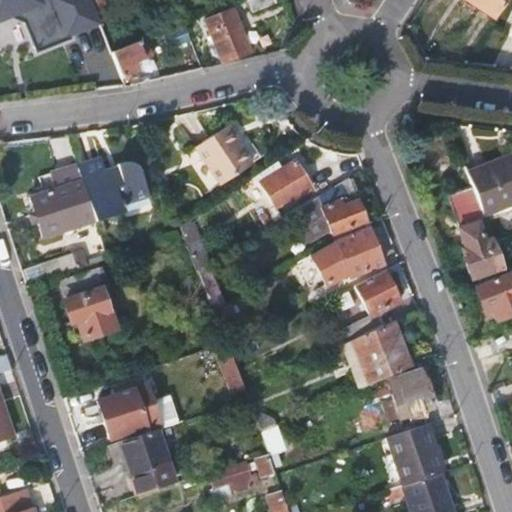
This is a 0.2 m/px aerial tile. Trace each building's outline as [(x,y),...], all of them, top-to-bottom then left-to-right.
[(68,37),(99,23),(89,0),(47,0),(45,1),(45,0),(0,0),(0,21),(7,18),(23,24),(36,55),(69,40),(68,37)] [(275,0),(248,0),(252,10),(276,1),(275,0)] [(468,0),(493,17),(504,0),(468,0)] [(205,19),(221,62),(250,53),(233,9),(205,19)] [(111,54),(122,79),(127,76),(134,74),(139,72),(136,64),(146,60),(138,43),(111,54)] [(252,115),(258,129),(285,118),(281,111),(280,107),(278,103),(252,115)] [(225,127),(194,147),(218,185),(250,165),(225,127)] [(511,155),(466,173),(471,185),(482,213),(511,201),(511,155)] [(79,178),(93,220),(122,211),(120,206),(148,196),(140,173),(138,170),(135,167),(131,165),(126,163),(121,164),(115,166),(117,170),(105,174),(100,158),(75,165),(79,178)] [(258,183),(274,209),(293,197),(295,200),(310,191),(293,163),(275,173),(270,166),(263,171),(267,178),(258,183)] [(28,195),(42,236),(76,224),(93,220),(79,178),(28,195)] [(347,180),(296,211),(302,225),(304,225),(311,241),(328,232),(330,236),(363,223),(356,203),(342,209),(340,204),(354,198),(353,195),(357,194),(351,181),(348,182),(347,180)] [(447,194),(467,247),(460,249),(465,262),(468,260),(475,277),(503,266),(482,213),(471,185),(447,194)] [(347,275),(348,279),(381,266),(367,228),(334,242),(324,248),(309,256),(327,288),(347,275)] [(185,245),(196,271),(209,263),(202,249),(198,251),(192,241),(185,245)] [(40,263),(45,280),(77,270),(71,252),(40,263)] [(101,267),(56,282),(69,321),(76,319),(83,339),(113,329),(101,289),(107,287),(101,267)] [(511,271),(475,286),(482,305),(489,301),(498,322),(511,316),(511,267),(511,268),(511,271)] [(353,287),(368,316),(357,322),(363,335),(393,321),(401,317),(395,305),(399,303),(383,271),(353,287)] [(349,342),(368,385),(410,368),(393,321),(363,335),(349,342)] [(214,352),(226,383),(239,379),(228,350),(227,348),(214,352)] [(0,353),(0,370),(12,367),(6,351),(0,353)] [(420,372),(388,382),(393,399),(382,402),(389,422),(433,408),(420,372)] [(96,401),(108,440),(144,428),(146,433),(155,430),(159,429),(144,386),(136,389),(134,382),(111,390),(113,395),(96,401)] [(0,402),(0,437),(10,434),(0,402)] [(261,431),(266,447),(281,441),(275,425),(261,431)] [(385,440),(401,487),(438,474),(442,473),(427,426),(385,440)] [(117,443),(135,496),(173,483),(155,430),(146,433),(117,443)] [(265,457),(253,461),(259,478),(272,474),(265,457)] [(244,464),(206,476),(211,490),(227,485),(231,495),(257,487),(252,474),(248,476),(244,464)] [(0,511),(31,511),(18,473),(0,478),(0,511)] [(450,511),(438,474),(401,487),(409,511),(450,511)] [(267,496),(272,510),(285,506),(280,491),(267,496)]
